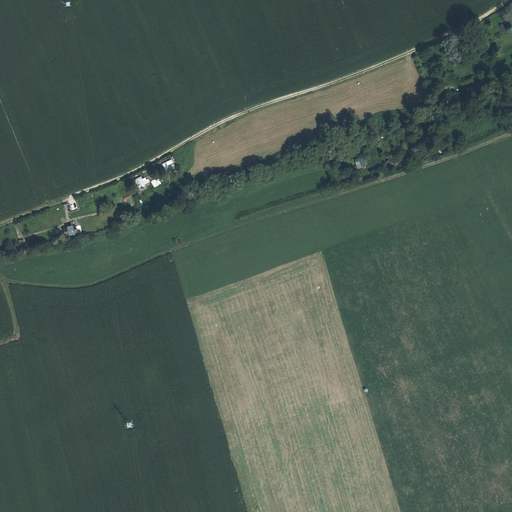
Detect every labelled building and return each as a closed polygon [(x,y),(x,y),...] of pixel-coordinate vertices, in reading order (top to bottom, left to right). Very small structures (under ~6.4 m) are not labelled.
[(498,26),(501,31),(507,27),(504,22),(498,26)] [(165,167),(167,172),(176,168),(173,163),(166,167),(165,167)] [(136,182),(139,187),(145,184),(146,183),(144,179),(142,180),(141,178),(136,180),(137,182),(136,182)] [(154,183),(152,184),(154,189),(162,184),(159,180),(154,183)] [(65,229),(67,236),(78,233),(76,226),(65,229)]
